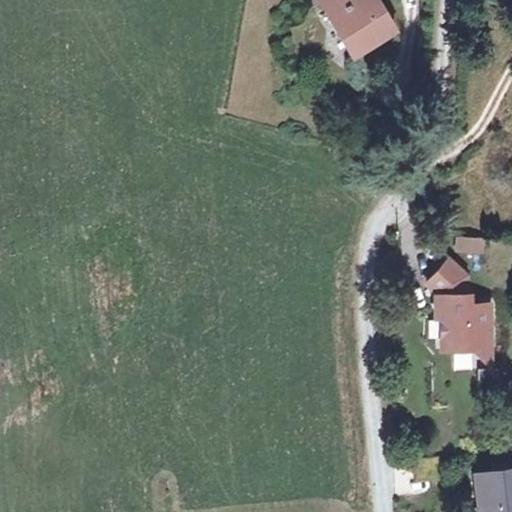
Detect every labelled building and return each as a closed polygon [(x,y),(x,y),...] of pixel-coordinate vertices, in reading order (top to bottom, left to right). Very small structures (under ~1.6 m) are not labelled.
[(317,0),(343,37),(347,35),(361,53),(394,30),(374,0),(317,0)] [(349,61),(361,53),(347,35),(343,37),(336,42),(349,61)] [(481,238),(458,236),(457,248),(480,250),(481,238)] [(452,247),(451,259),(474,261),(475,248),(452,247)] [(474,350),(492,342),(490,305),(471,306),(471,294),(466,293),(466,277),(448,262),(429,285),(437,290),(438,317),(442,318),(443,344),(453,344),(454,349),(472,348),(474,350)] [(493,365),(492,342),(474,350),(493,365)] [(441,468),(411,472),(414,493),(443,489),(441,468)] [(511,511),(511,475),(472,482),(475,511),(511,511)]
